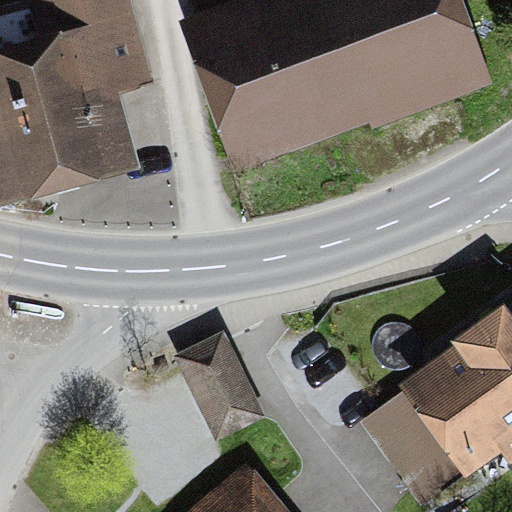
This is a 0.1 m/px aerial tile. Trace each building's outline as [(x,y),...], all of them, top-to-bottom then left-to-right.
[(85,25),(110,113),(159,99),(130,0),(55,0),(64,31),(85,25)] [(460,0),(279,0),(181,33),(230,182),(492,95),(460,0)] [(0,48),(0,212),(128,177),(110,113),(85,25),(64,31),(0,48)] [(511,312),(399,392),(466,488),(511,455),(511,312)] [(229,345),(182,365),(215,446),(263,426),(229,345)] [(273,511),(240,473),(195,511),(273,511)]
